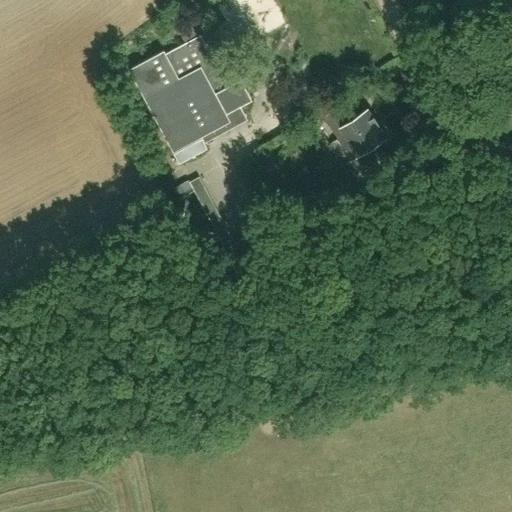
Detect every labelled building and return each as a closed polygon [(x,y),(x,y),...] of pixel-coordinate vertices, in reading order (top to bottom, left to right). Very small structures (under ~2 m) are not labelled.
[(228,18),(226,35),(239,37),(241,20),(228,18)] [(220,70),(201,34),(167,53),(165,49),(129,68),(174,151),(202,137),(202,138),(174,153),(179,164),(208,149),(205,143),(248,119),(241,106),(252,100),(241,79),(240,79),(232,64),(220,70)] [(336,107),(325,114),(353,159),(387,137),(368,107),(345,122),(336,107)] [(345,164),(322,178),(319,181),(328,193),(331,190),(352,175),(345,164)] [(200,177),(190,182),(197,196),(208,191),(200,177)]
